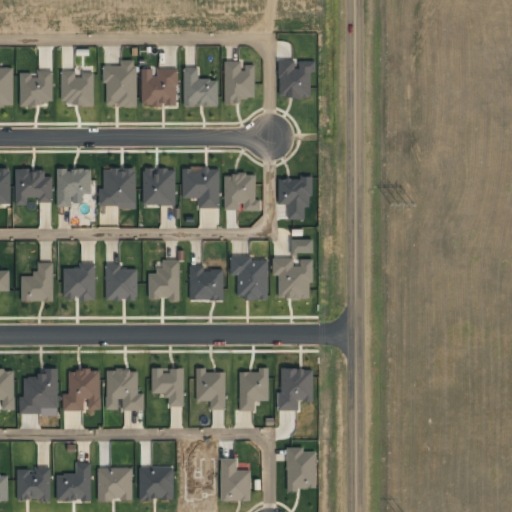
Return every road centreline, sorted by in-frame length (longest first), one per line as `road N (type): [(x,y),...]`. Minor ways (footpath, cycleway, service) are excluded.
road 1 (tertiary): [(354,511),(354,0)]
road 2 (residential): [(354,332),(0,334)]
road 3 (residential): [(272,135),(0,137)]
